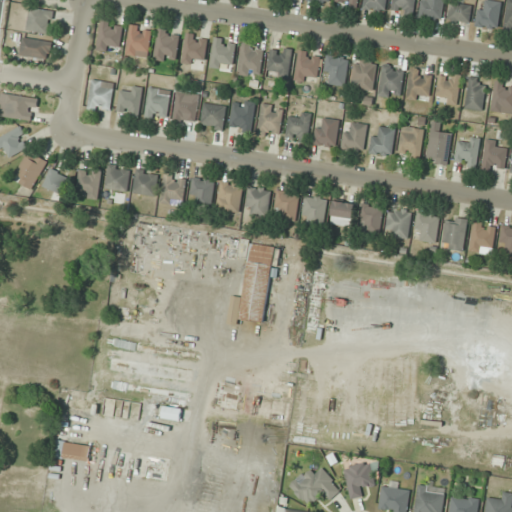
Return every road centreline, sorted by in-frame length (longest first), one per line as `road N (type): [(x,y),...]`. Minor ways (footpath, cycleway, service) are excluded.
road 1 (residential): [(71,134),(511,203)]
road 2 (residential): [(103,0),(511,61)]
road 3 (residential): [(89,0),(71,134)]
